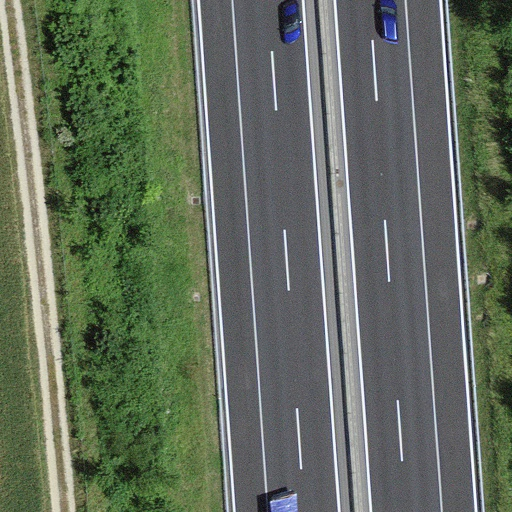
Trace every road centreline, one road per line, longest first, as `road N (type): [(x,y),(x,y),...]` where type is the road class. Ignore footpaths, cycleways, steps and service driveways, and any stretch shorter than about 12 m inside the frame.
road 1 (track): [(10,0),(65,511)]
road 2 (motorway): [(269,0),(305,511)]
road 3 (motorway): [(407,511),(371,0)]
